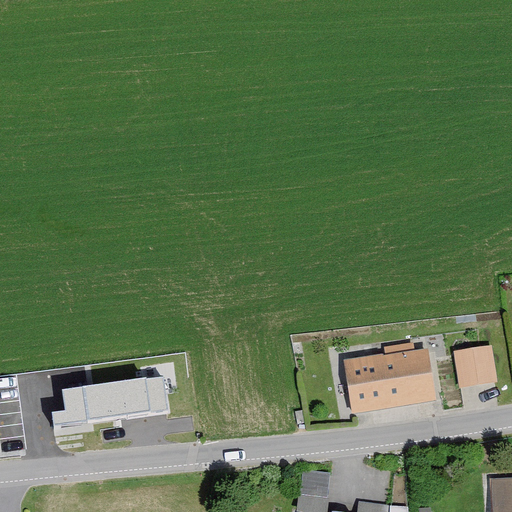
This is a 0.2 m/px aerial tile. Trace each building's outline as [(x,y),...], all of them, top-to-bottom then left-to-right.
[(379,358),(340,364),(348,416),(430,404),(422,352),(410,354),(409,348),(378,352),(379,358)] [(493,386),(486,348),(450,354),(456,392),(493,386)] [(179,354),(156,356),(158,377),(164,376),(167,409),(184,408),(179,354)] [(122,384),(47,403),(59,450),(150,427),(140,386),(123,390),(122,384)] [(326,477),(298,474),(296,498),(323,501),(326,477)] [(511,511),(511,480),(487,482),(488,511),(511,511)] [(324,511),(325,504),(293,500),(291,511),(384,511),(385,507),(354,504),(352,511),(324,511)]
